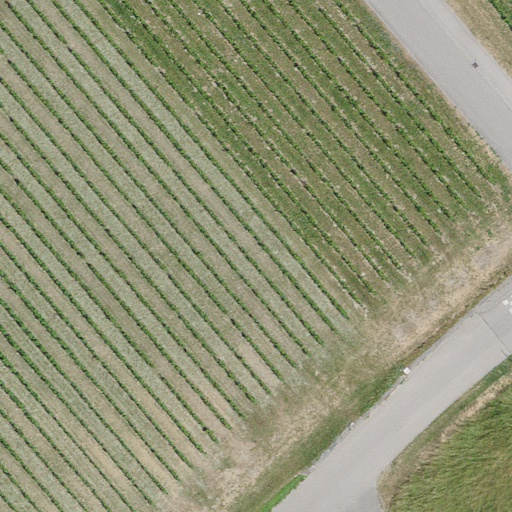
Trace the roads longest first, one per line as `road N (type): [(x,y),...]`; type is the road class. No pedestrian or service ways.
road 1 (residential): [(331,511),(511,351)]
road 2 (residential): [(402,0),(511,125)]
